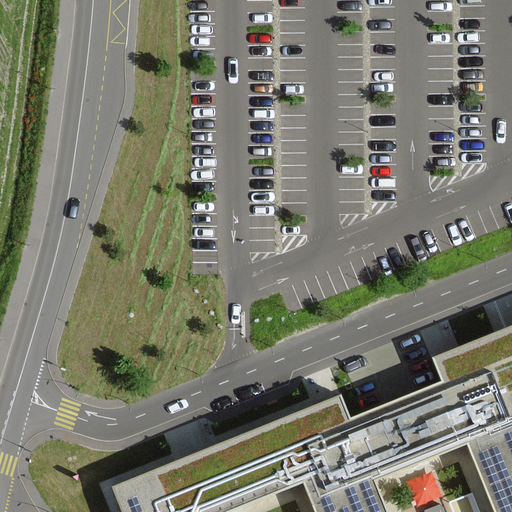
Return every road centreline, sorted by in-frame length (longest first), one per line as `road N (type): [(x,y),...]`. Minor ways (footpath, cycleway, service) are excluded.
road 1 (residential): [(15,396),(114,424),(511,266)]
road 2 (tertiary): [(93,0),(62,226),(15,396)]
